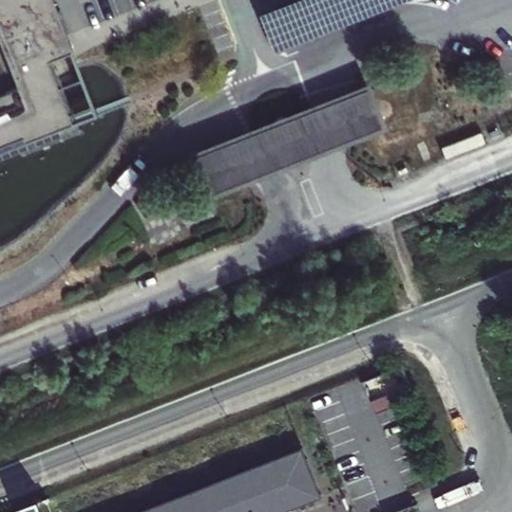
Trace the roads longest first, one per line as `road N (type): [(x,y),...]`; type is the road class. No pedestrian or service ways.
road 1 (unclassified): [(511,160),(0,359)]
road 2 (unclassified): [(0,487),(448,311)]
road 3 (unclassified): [(448,311),(511,479)]
